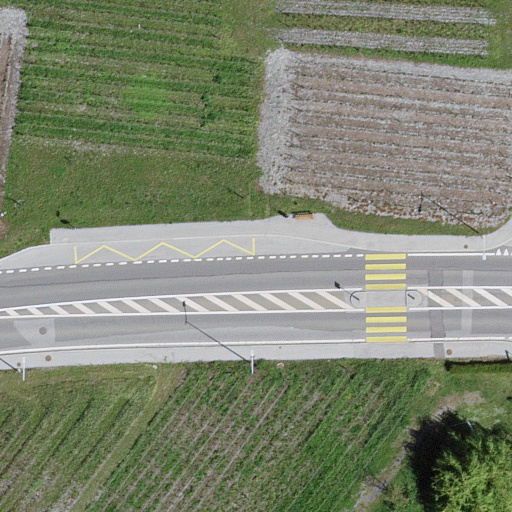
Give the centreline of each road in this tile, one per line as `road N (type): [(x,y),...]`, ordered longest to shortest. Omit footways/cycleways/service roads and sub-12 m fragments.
road 1 (secondary): [(511,272),(243,274),(0,295)]
road 2 (secondary): [(0,329),(511,319)]
